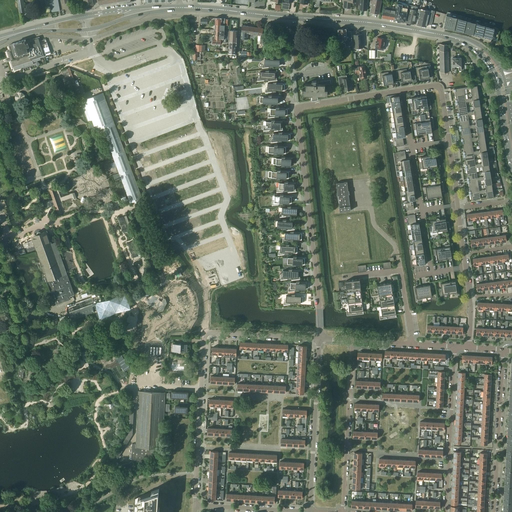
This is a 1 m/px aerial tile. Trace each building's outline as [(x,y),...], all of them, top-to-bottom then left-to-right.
[(23,0),(17,0),(20,13),(25,12),(23,0)] [(58,0),(49,0),(52,12),(60,11),(58,0)] [(367,0),(359,0),(359,10),(367,10),(367,0)] [(371,0),(370,5),(372,5),(370,12),(379,13),(381,0),(371,0)] [(405,22),(406,18),(408,5),(398,2),(397,7),(397,8),(395,20),(405,22)] [(408,5),(406,18),(408,18),(407,23),(414,24),(417,10),(418,7),(408,5)] [(382,17),(389,19),(391,7),(384,6),(382,17)] [(425,10),(422,26),(426,27),(426,26),(427,24),(427,23),(432,24),(435,11),(432,10),(430,11),(425,10)] [(452,17),(447,16),(447,15),(446,15),(444,27),(453,29),(456,18),(456,17),(453,16),(452,17)] [(453,29),(459,31),(463,32),(465,20),(466,20),(462,19),(462,20),(456,18),(453,29)] [(463,32),(469,33),(472,34),(475,23),(475,22),(471,21),(471,22),(466,21),(465,20),(463,32)] [(472,34),(478,35),(482,36),(484,26),(484,25),(481,24),(481,25),(475,24),(475,23),(472,34)] [(482,36),(487,37),(492,38),(494,28),(493,28),(494,27),(490,27),(490,28),(484,26),(482,36)] [(346,42),(346,46),(352,45),(351,31),(348,31),(348,28),(346,28),(343,29),(342,29),(338,29),(339,39),(338,39),(338,43),(346,42)] [(230,30),(229,41),(237,41),(237,31),(230,30)] [(354,35),(355,48),(363,47),(362,34),(354,35)] [(213,37),(213,43),(221,44),(221,41),(224,41),(224,42),(226,43),(226,39),(228,39),(228,36),(226,36),(224,36),(214,35),(214,37),(213,37)] [(10,50),(7,51),(9,57),(10,60),(12,67),(13,67),(15,70),(34,64),(32,60),(44,56),(45,56),(45,55),(51,54),(50,50),(44,52),(40,41),(40,40),(39,37),(35,38),(32,39),(26,41),(26,40),(25,39),(9,45),(10,49),(10,50)] [(378,37),(377,42),(376,42),(375,46),(383,48),(384,43),(385,44),(386,39),(378,37)] [(237,41),(229,41),(228,53),(236,53),(237,41)] [(448,45),(440,44),(440,51),(440,72),(448,72),(448,61),(448,51),(448,45)] [(194,52),(193,60),(201,60),(201,56),(204,57),(204,52),(194,52)] [(262,65),(262,66),(262,67),(262,68),(273,67),(273,66),(273,65),(279,66),(279,65),(279,60),(280,60),(280,59),(273,59),(273,57),(274,57),(270,57),(270,58),(270,59),(265,58),(265,59),(265,62),(264,63),(263,63),(263,64),(262,65)] [(359,66),(355,67),(356,75),(358,75),(360,74),(361,77),(366,76),(366,72),(365,70),(364,65),(359,66)] [(424,79),(430,78),(430,77),(432,76),(430,65),(416,68),(417,76),(419,76),(420,79),(424,79)] [(70,68),(69,67),(67,68),(69,72),(69,73),(70,75),(72,79),(73,83),(75,87),(77,86),(70,70),(70,68)] [(412,81),(412,80),(410,71),(407,71),(406,69),(398,70),(399,79),(402,79),(402,82),(407,81),(412,81)] [(268,81),(277,80),(277,79),(277,78),(276,77),(276,76),(275,76),(275,73),(275,72),(269,72),(269,71),(269,70),(265,70),(266,71),(266,72),(260,71),(260,72),(260,76),(259,76),(259,77),(258,77),(258,78),(258,79),(258,80),(258,81),(257,81),(258,81),(268,80),(269,81),(268,81)] [(394,83),(394,82),(392,74),(389,74),(388,72),(380,73),(381,82),(383,81),(384,85),(388,84),(394,83)] [(338,77),(339,83),(342,83),(344,91),(352,90),(351,82),(352,81),(351,78),(350,78),(350,77),(347,78),(346,76),(338,77)] [(318,97),(318,95),(325,95),(325,94),(327,94),(327,90),(328,90),(328,89),(325,89),(325,84),(326,84),(331,84),(331,80),(317,82),(317,85),(316,85),(316,84),(314,84),(314,85),(313,85),(313,84),(312,84),(305,84),(306,84),(306,89),(303,89),(303,93),(304,93),(304,94),(303,94),(303,95),(309,95),(311,95),(311,98),(312,98),(318,97)] [(267,88),(266,88),(266,89),(265,90),(265,91),(265,92),(265,93),(276,91),(276,90),(284,91),(284,90),(284,85),(285,85),(285,84),(276,84),(276,82),(277,82),(273,82),(273,83),(268,83),(268,84),(268,87),(267,88)] [(455,89),(456,96),(465,94),(464,89),(467,89),(468,89),(471,88),(471,93),(478,92),(478,89),(479,89),(479,85),(454,89),(455,89)] [(456,102),(481,98),(480,95),(479,95),(478,92),(471,93),(472,98),(470,98),(469,98),(468,98),(468,99),(466,99),(465,94),(456,96),(456,102)] [(92,121),(93,124),(89,125),(91,129),(95,128),(96,130),(102,128),(127,195),(129,200),(130,203),(133,202),(134,201),(135,204),(143,201),(115,123),(105,97),(103,93),(81,101),(88,121),(92,120),(92,121)] [(269,96),(269,97),(260,96),(260,97),(260,102),(260,103),(268,103),(268,105),(272,105),(272,104),(271,104),(271,103),(278,104),(278,103),(277,103),(278,98),(278,97),(272,97),(272,95),(268,95),(268,96),(269,96)] [(418,103),(419,108),(423,108),(423,110),(428,109),(426,95),(421,96),(422,103),(418,103)] [(411,109),(419,108),(418,103),(422,103),(421,96),(411,98),(412,103),(410,103),(411,109)] [(456,102),(457,109),(467,107),(466,102),(469,102),(470,102),(472,101),(473,106),(480,105),(480,102),(481,102),(481,98),(456,102)] [(458,115),(483,111),(482,108),(481,108),(480,105),(473,106),(474,111),(471,112),(471,111),(470,111),(470,112),(468,112),(467,107),(457,109),(458,115)] [(271,112),(270,112),(269,113),(269,114),(268,114),(268,115),(268,116),(268,117),(268,118),(279,116),(279,115),(287,115),(287,109),(288,109),(279,108),(279,107),(280,107),(276,107),(276,108),(271,108),(271,112)] [(458,115),(459,122),(469,120),(468,115),(471,115),(472,115),(474,114),(475,119),(482,118),(482,115),(483,115),(483,111),(458,115)] [(460,128),(485,125),(484,121),(482,121),(482,118),(475,119),(476,124),(473,125),(473,124),(472,125),(470,125),(469,120),(459,122),(460,128)] [(425,122),(421,122),(422,127),(426,127),(427,133),(432,132),(430,119),(425,119),(425,122)] [(282,126),(281,126),(281,125),(281,122),(275,122),(275,120),(271,120),(271,121),(272,121),(266,121),(266,122),(266,125),(265,126),(264,127),(264,128),(264,129),(263,129),(264,130),(263,130),(263,131),(274,129),(274,131),(283,130),(283,129),(283,128),(282,127),(282,126)] [(422,127),(421,122),(413,124),(414,130),(416,129),(417,135),(427,133),(426,127),(422,127)] [(460,128),(461,135),(471,133),(470,128),(473,128),(474,128),(476,127),(477,132),(484,131),(484,128),(485,128),(485,125),(460,128)] [(271,139),(271,140),(271,141),(271,142),(282,141),(282,140),(290,140),(290,134),(282,133),(282,132),(282,131),(279,132),(279,133),(273,133),(274,133),(274,137),(273,137),(272,138),(271,139)] [(394,140),(395,140),(403,139),(403,137),(406,136),(405,131),(396,132),(397,137),(394,138),(394,140)] [(462,141),(487,138),(486,134),(484,134),(484,131),(477,132),(478,138),(475,138),(475,137),(474,138),(472,138),(471,133),(461,135),(462,141)] [(88,136),(88,137),(89,139),(92,138),(95,146),(92,147),(93,150),(94,152),(93,152),(93,153),(94,153),(96,154),(96,155),(96,156),(97,158),(97,159),(97,160),(98,160),(97,162),(97,163),(98,163),(98,162),(99,163),(100,163),(101,163),(101,162),(100,162),(100,160),(101,160),(101,159),(102,158),(101,156),(102,156),(101,154),(100,155),(100,153),(99,153),(98,152),(97,152),(96,149),(102,147),(102,146),(97,133),(93,134),(92,135),(91,135),(88,136)] [(462,141),(463,148),(473,146),(472,141),(475,141),(476,141),(478,140),(479,145),(486,144),(485,142),(487,141),(487,138),(462,141),(462,142),(462,141)] [(269,152),(274,153),(274,154),(274,155),(277,154),(277,153),(286,153),(285,153),(286,147),(278,146),(278,145),(278,144),(274,145),(275,145),(274,146),(269,146),(269,152)] [(473,146),(463,148),(464,154),(463,154),(489,151),(490,150),(494,150),(493,146),(486,147),(486,144),(479,145),(480,151),(477,151),(477,150),(476,151),(473,152),(473,146)] [(464,154),(465,161),(475,159),(474,154),(476,154),(478,154),(480,153),(481,158),(488,157),(487,155),(489,154),(489,151),(463,154),(464,155),(464,154)] [(420,169),(428,167),(427,162),(431,162),(430,155),(421,157),(422,162),(419,162),(420,169)] [(427,162),(428,167),(432,167),(433,169),(438,168),(436,155),(430,155),(431,162),(427,162)] [(273,164),(282,165),(281,166),(285,166),(285,167),(284,167),(291,167),(291,166),(291,165),(291,159),(285,158),(285,157),(285,156),(282,157),(282,158),(273,158),(274,158),(273,164)] [(400,161),(401,166),(410,164),(409,159),(406,160),(406,157),(398,158),(397,159),(397,161),(400,161)] [(465,167),(490,164),(490,160),(488,160),(488,157),(481,158),(482,164),(479,164),(478,164),(475,165),(475,159),(465,161),(466,167),(465,167)] [(466,167),(467,174),(477,172),(476,167),(478,167),(480,167),(482,166),(483,172),(490,170),(489,168),(491,167),(490,164),(465,167),(465,168),(466,167)] [(281,169),(277,170),(277,171),(269,171),(269,177),(268,177),(277,178),(277,179),(277,180),(280,179),(280,178),(288,178),(288,172),(289,172),(280,171),(280,170),(281,170),(281,169)] [(467,180),(467,181),(492,177),(492,173),(490,173),(490,170),(483,172),(484,177),(481,177),(480,177),(477,178),(477,172),(467,174),(468,180),(467,180)] [(468,181),(469,187),(479,186),(478,180),(480,180),(482,180),(484,179),(485,185),(492,184),(491,181),(493,180),(492,177),(467,181),(468,181)] [(295,188),(294,187),(294,184),(294,183),(288,183),(288,182),(288,181),(285,181),(285,182),(285,183),(279,183),(280,183),(279,187),(278,187),(278,188),(277,188),(277,189),(277,190),(277,191),(277,192),(276,192),(277,192),(287,191),(288,192),(287,192),(296,191),(296,190),(296,189),(295,188)] [(336,196),(338,195),(340,212),(351,210),(349,194),(350,194),(350,193),(348,194),(348,191),(348,190),(347,181),(336,183),(337,192),(338,192),(338,195),(336,195),(336,196)] [(435,185),(431,186),(432,191),(436,190),(437,197),(442,196),(440,182),(435,183),(435,185)] [(469,193),(469,194),(494,190),(494,186),(492,186),(492,184),(485,185),(486,190),(483,190),(482,190),(479,191),(479,186),(469,187),(470,193),(469,193)] [(432,191),(431,186),(423,187),(424,193),(426,193),(427,198),(437,197),(436,190),(432,191)] [(53,200),(57,199),(57,198),(56,195),(56,196),(53,187),(49,189),(50,192),(52,197),(53,199),(53,200)] [(494,190),(469,194),(470,194),(471,200),(481,199),(480,193),(482,193),(482,194),(484,193),(486,192),(487,198),(494,197),(493,194),(495,194),(494,190)] [(280,195),(280,196),(275,196),(275,200),(274,200),(273,201),(273,202),(272,202),(272,203),(272,204),(272,205),(283,204),(283,203),(291,203),(291,197),(292,197),(283,196),(283,195),(284,195),(284,194),(280,195)] [(404,204),(405,204),(413,203),(413,200),(416,200),(415,194),(406,196),(407,201),(404,201),(404,204)] [(107,203),(108,207),(112,206),(118,205),(120,204),(119,200),(119,199),(113,201),(107,203)] [(281,212),(280,213),(280,214),(280,215),(280,216),(280,217),(279,217),(291,216),(290,215),(290,214),(297,215),(297,214),(296,214),(297,209),(297,208),(291,208),(291,206),(287,206),(287,207),(288,207),(288,208),(282,207),(282,208),(282,211),(282,212),(281,212)] [(140,215),(140,216),(144,227),(145,231),(152,251),(158,248),(155,239),(149,225),(146,214),(140,216),(140,215)] [(135,239),(141,255),(142,254),(137,238),(136,238),(137,237),(135,230),(134,231),(134,230),(129,217),(128,215),(127,215),(127,218),(132,230),(132,231),(133,234),(134,236),(135,238),(135,239)] [(437,226),(438,231),(442,230),(443,233),(448,232),(446,218),(440,219),(441,225),(437,226)] [(286,230),(295,229),(294,229),(294,228),(294,227),(294,226),(293,226),(293,225),(292,225),(292,222),(293,222),(293,221),(286,221),(286,219),(287,219),(283,219),(283,220),(283,221),(278,221),(278,227),(277,227),(283,227),(283,229),(282,229),(286,229),(286,230)] [(430,232),(438,231),(437,226),(441,225),(440,219),(431,220),(432,226),(429,226),(430,232)] [(410,225),(411,229),(420,228),(419,223),(416,223),(416,221),(408,222),(407,222),(407,225),(410,225)] [(32,238),(34,246),(36,250),(38,257),(40,261),(47,281),(51,291),(52,295),(53,299),(55,303),(55,304),(70,299),(69,296),(72,295),(74,294),(69,280),(68,276),(58,248),(57,248),(54,239),(54,238),(53,238),(49,240),(47,233),(41,235),(41,233),(41,232),(40,232),(39,231),(38,231),(38,232),(37,232),(37,233),(36,233),(36,234),(37,236),(32,238)] [(283,241),(282,241),(282,242),(293,241),(293,240),(293,239),(302,240),(302,239),(301,239),(302,234),(302,233),(294,233),(294,231),(290,231),(290,232),(291,232),(291,233),(285,232),(285,233),(285,236),(284,237),(283,237),(283,238),(283,239),(282,240),(283,241)] [(289,244),(286,244),(286,245),(286,246),(280,245),(280,246),(281,246),(281,249),(280,250),(279,250),(279,251),(278,251),(278,252),(278,253),(278,254),(278,255),(289,254),(289,253),(289,252),(297,253),(297,252),(297,247),(297,246),(289,246),(289,244)] [(445,247),(441,248),(442,253),(445,252),(446,259),(452,258),(450,244),(445,245),(445,247)] [(442,253),(441,248),(433,249),(434,255),(436,255),(437,260),(446,259),(445,252),(442,253)] [(288,257),(288,263),(287,264),(293,264),(293,265),(293,266),(296,265),(296,264),(305,265),(305,264),(304,264),(305,258),(296,258),(297,256),(293,256),(293,257),(288,257)] [(416,259),(417,265),(420,264),(420,267),(423,267),(423,264),(426,263),(425,258),(416,259)] [(281,277),(281,278),(281,279),(281,280),(292,279),(292,280),(301,279),(300,279),(300,278),(300,277),(300,276),(299,276),(299,275),(298,275),(298,274),(298,271),(292,271),(292,269),(289,269),(289,270),(283,270),(283,271),(284,271),(283,274),(283,275),(282,275),(282,276),(281,276),(281,277)] [(363,311),(360,279),(346,281),(349,313),(363,311)] [(296,281),(296,282),(291,282),(291,286),(290,286),(290,287),(289,287),(289,288),(288,289),(288,290),(288,291),(288,292),(299,290),(299,289),(305,289),(305,283),(306,283),(299,282),(299,281),(300,281),(300,280),(296,281)] [(447,289),(448,294),(452,293),(453,295),(458,294),(455,281),(450,282),(451,288),(447,289)] [(377,285),(382,317),(396,315),(391,282),(377,285)] [(440,295),(448,294),(447,289),(451,288),(450,282),(441,283),(441,288),(439,289),(440,295)] [(430,285),(421,286),(422,293),(426,292),(426,297),(432,296),(430,285)] [(422,293),(421,286),(415,287),(417,301),(422,300),(422,298),(426,297),(426,292),(422,293)] [(46,288),(30,293),(33,302),(34,302),(40,300),(50,296),(51,296),(52,295),(51,291),(49,292),(48,292),(46,288)] [(122,310),(129,307),(128,301),(127,300),(125,293),(111,299),(102,302),(95,304),(96,306),(101,318),(108,315),(109,315),(110,315),(111,315),(116,313),(120,311),(121,311),(122,310)] [(286,299),(285,300),(285,301),(284,301),(284,302),(284,303),(284,304),(284,305),(295,304),(295,303),(294,303),(294,302),(303,303),(303,302),(303,297),(303,296),(295,296),(295,294),(292,294),(292,295),(292,296),(286,295),(286,296),(287,296),(286,299)] [(159,307),(158,309),(158,310),(159,311),(163,310),(167,303),(165,298),(164,298),(163,299),(162,301),(159,307)] [(69,313),(71,318),(72,320),(75,319),(94,312),(94,311),(92,306),(92,305),(69,313)] [(121,353),(117,355),(117,354),(115,356),(119,361),(125,371),(130,368),(121,353)] [(117,466),(112,468),(114,472),(127,468),(151,460),(151,456),(158,456),(159,448),(162,448),(165,393),(139,391),(137,444),(136,444),(132,444),(132,455),(132,461),(119,465),(118,461),(115,462),(117,466)] [(133,411),(130,411),(129,422),(129,433),(115,455),(109,464),(115,462),(125,447),(133,434),(134,411),(133,411)] [(157,511),(158,511),(158,507),(158,506),(159,490),(153,492),(153,491),(152,492),(139,496),(139,497),(139,499),(135,499),(134,499),(133,511),(157,511)] [(511,511),(511,501),(504,501),(503,511),(511,511)]
